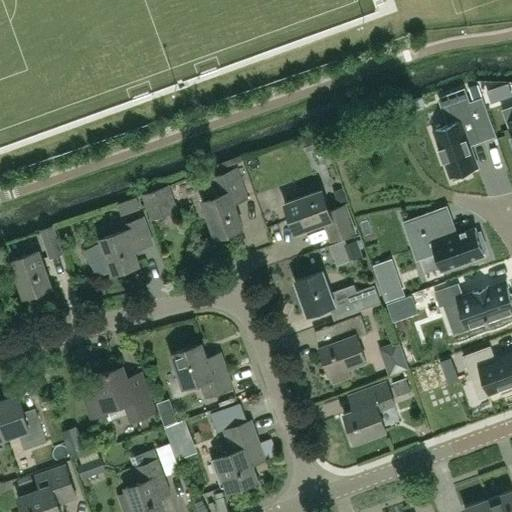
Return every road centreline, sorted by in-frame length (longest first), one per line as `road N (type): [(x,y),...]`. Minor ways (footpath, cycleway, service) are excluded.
road 1 (residential): [(0,354),(226,297),(251,316),(319,499)]
road 2 (residential): [(319,499),(511,430)]
